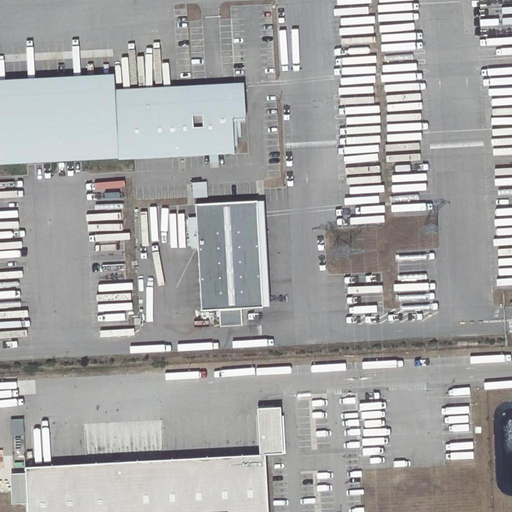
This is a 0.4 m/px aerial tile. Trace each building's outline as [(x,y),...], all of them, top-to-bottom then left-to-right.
[(111,75),(0,80),(0,164),(233,152),(231,120),(243,120),(242,83),(111,91),(111,75)] [(206,197),(205,181),(190,182),(191,197),(206,197)] [(259,307),(253,201),(193,206),(199,311),(218,309),(220,326),(241,325),(240,308),(259,307)] [(277,410),(256,411),(258,457),(262,457),(262,454),(279,453),(277,410)] [(22,418),(8,418),(8,434),(22,434),(22,418)] [(258,457),(20,470),(22,511),(266,511),(262,457),(258,457)]
